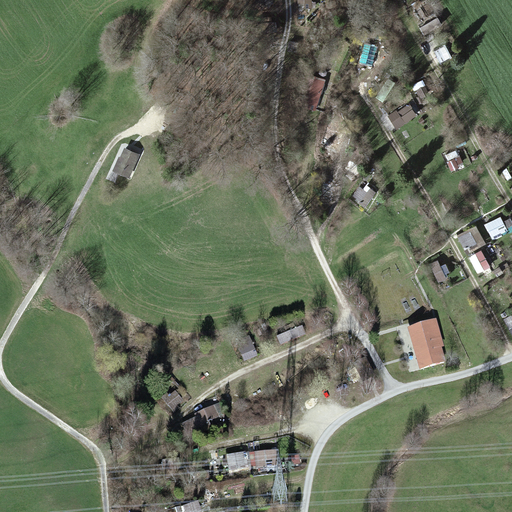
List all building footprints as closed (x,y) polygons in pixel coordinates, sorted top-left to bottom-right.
[(431,39),(423,43),(436,67),(449,60),(442,46),(437,49),(431,39)] [(385,80),(375,98),(382,102),(392,84),(385,80)] [(326,133),(321,147),(336,152),(341,139),(326,133)] [(111,170),(127,177),(137,156),(121,149),(111,170)] [(351,165),(344,178),(352,182),(359,169),(351,165)] [(503,170),(499,172),(507,185),(511,183),(503,170)] [(360,183),(351,199),(363,206),(372,190),(360,183)] [(320,186),(318,200),(329,201),(331,188),(320,186)] [(500,218),(487,225),(495,238),(507,231),(500,218)] [(416,232),(408,235),(415,251),(424,248),(416,232)] [(467,234),(457,240),(464,252),(474,246),(467,234)] [(433,265),(428,267),(435,282),(441,280),(433,265)] [(493,288),(487,291),(497,309),(503,305),(493,288)] [(511,315),(503,320),(511,334),(511,315)] [(435,323),(405,330),(414,371),(445,364),(435,323)] [(299,329),(276,337),(279,348),(303,340),(299,329)] [(250,338),(236,343),(242,362),(256,358),(250,338)] [(176,395),(161,406),(169,416),(183,406),(176,395)] [(212,411),(181,426),(185,435),(216,420),(212,411)] [(276,456),(255,454),(254,466),(275,467),(276,456)] [(244,457),(225,459),(226,473),(246,471),(244,457)] [(179,463),(157,464),(158,480),(180,479),(179,463)] [(220,494),(207,496),(209,511),(222,510),(220,494)] [(169,507),(170,511),(197,511),(200,511),(198,502),(169,507)]
